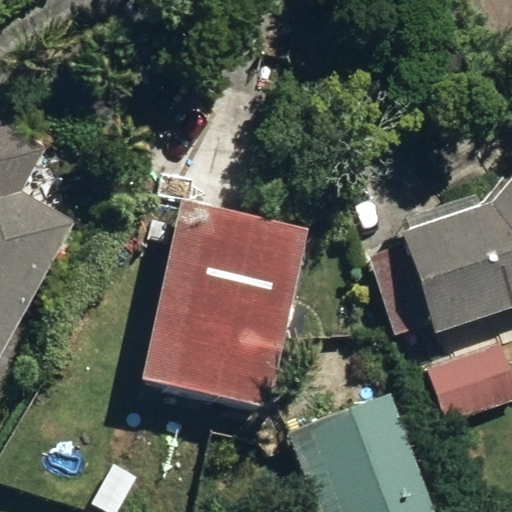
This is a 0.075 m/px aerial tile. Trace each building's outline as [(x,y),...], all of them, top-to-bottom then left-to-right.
[(0,337),(66,221),(10,191),(35,145),(0,125),(0,337)] [(356,256),(383,336),(412,326),(416,334),(511,301),(511,160),(474,206),(464,209),(460,194),(385,219),(390,233),(382,236),(385,246),(356,256)] [(121,381),(250,408),(289,231),(159,204),(121,381)] [(416,368),(437,424),(511,398),(490,342),(416,368)] [(275,433),(304,511),(422,511),(380,395),(275,433)] [(82,503),(99,511),(110,511),(130,475),(104,462),(82,503)]
